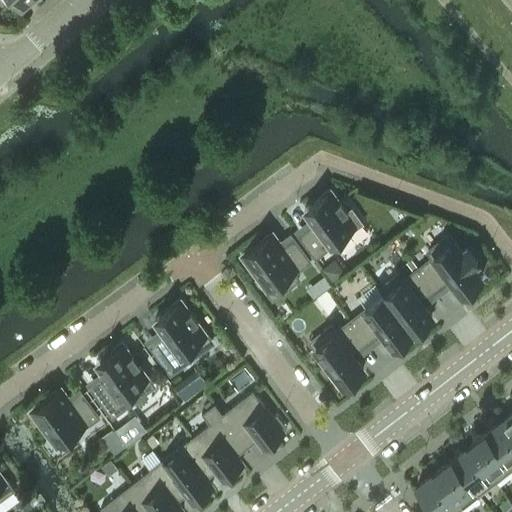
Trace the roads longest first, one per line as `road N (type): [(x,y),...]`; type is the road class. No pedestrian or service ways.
road 1 (residential): [(193,256),(346,459)]
road 2 (residential): [(193,256),(0,399)]
road 3 (tertiary): [(346,459),(511,329)]
road 4 (residential): [(318,158),(193,256)]
